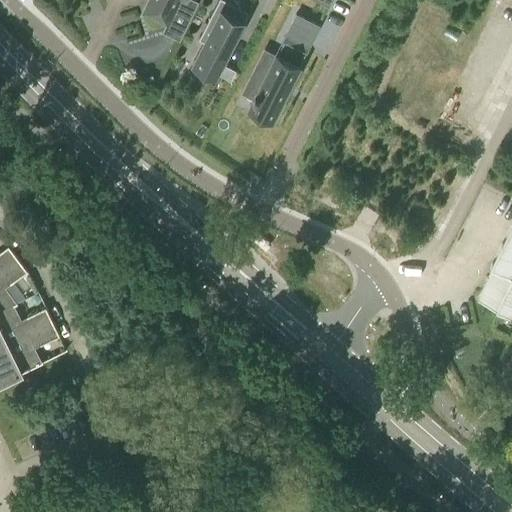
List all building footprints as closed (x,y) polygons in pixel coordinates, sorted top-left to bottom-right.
[(197,0),(148,0),(143,11),(167,23),(174,9),(191,17),(197,0)] [(249,10),(229,0),(217,0),(199,38),(203,41),(193,60),(217,73),(249,10)] [(247,79),(260,85),(257,91),(256,91),(254,95),(255,95),(249,106),(273,117),(319,24),(296,13),(276,53),(263,47),(247,79)] [(511,222),(504,239),(490,265),(494,267),(478,297),(509,314),(511,309),(511,222)] [(0,273),(24,256),(15,243),(0,253),(0,273)] [(33,269),(24,256),(0,273),(0,312),(20,302),(23,301),(23,299),(11,285),(33,269)] [(0,345),(58,319),(51,305),(27,316),(20,302),(0,312),(0,345)] [(58,319),(0,345),(0,382),(1,384),(47,360),(40,344),(65,333),(58,319)]
